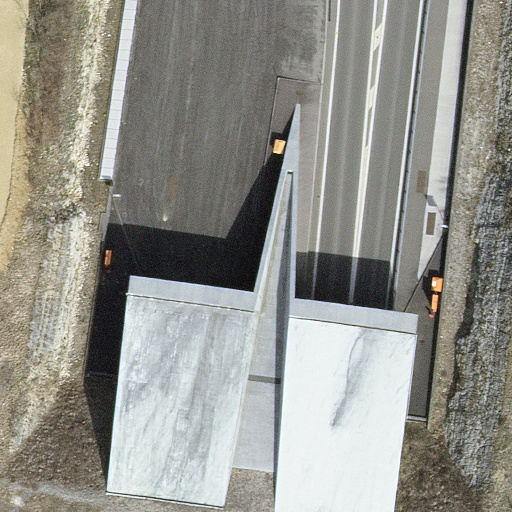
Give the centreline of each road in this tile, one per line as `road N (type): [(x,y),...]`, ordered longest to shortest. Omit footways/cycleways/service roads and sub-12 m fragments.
road 1 (trunk): [(360,200),(329,511)]
road 2 (trunk): [(360,200),(392,0)]
road 3 (trunk): [(363,0),(360,200)]
